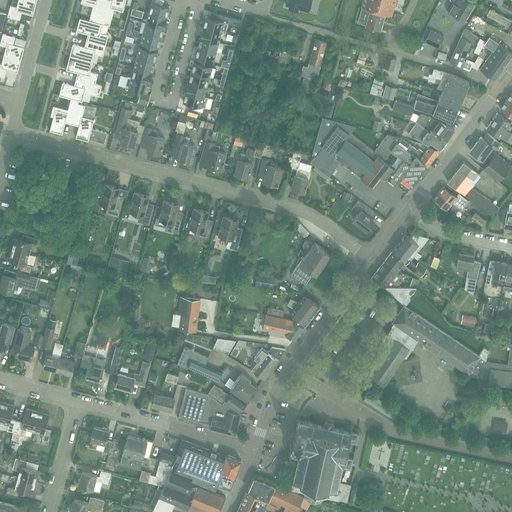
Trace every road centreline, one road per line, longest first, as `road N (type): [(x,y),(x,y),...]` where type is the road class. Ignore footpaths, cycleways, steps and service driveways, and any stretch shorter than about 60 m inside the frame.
road 1 (residential): [(368,263),(293,213),(10,140)]
road 2 (residential): [(179,0),(153,100),(174,105),(200,0)]
road 3 (tertiary): [(255,446),(276,393),(368,263)]
road 4 (residential): [(502,86),(295,24)]
road 5 (tertiary): [(255,446),(78,401)]
road 6 (tertiary): [(409,210),(502,86)]
